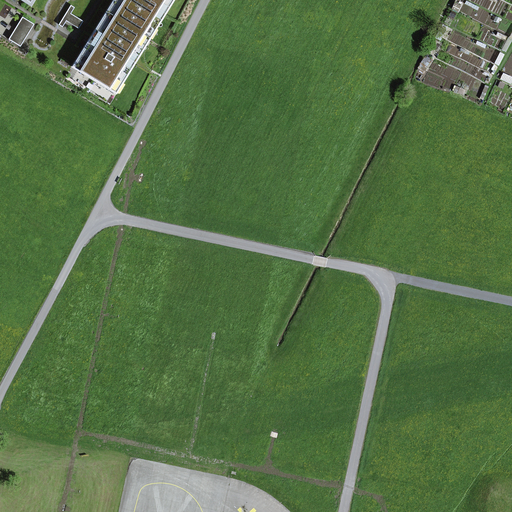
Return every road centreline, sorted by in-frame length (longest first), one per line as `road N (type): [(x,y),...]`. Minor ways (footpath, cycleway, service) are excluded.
road 1 (track): [(205,0),(0,392)]
road 2 (track): [(94,216),(511,287)]
